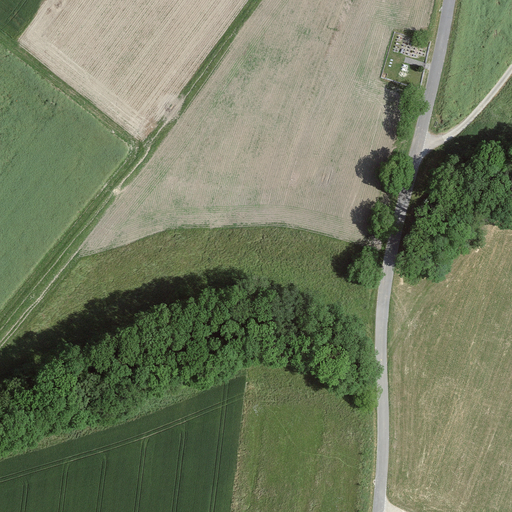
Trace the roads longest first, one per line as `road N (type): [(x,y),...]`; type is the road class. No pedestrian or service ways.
road 1 (tertiary): [(375,511),(382,291),(448,0)]
road 2 (track): [(415,151),(480,108),(511,66)]
